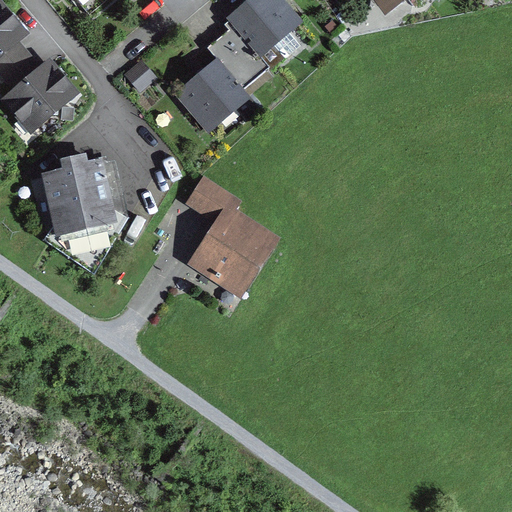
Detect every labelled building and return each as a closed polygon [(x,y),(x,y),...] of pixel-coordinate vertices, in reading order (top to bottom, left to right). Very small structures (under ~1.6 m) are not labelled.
[(297,27),(275,0),(255,0),(231,20),(261,56),(297,27)] [(376,0),(384,11),(400,0),(376,0)] [(0,6),(0,58),(25,38),(0,6)] [(164,63),(147,46),(129,64),(146,81),(164,63)] [(49,64),(7,97),(32,129),(75,96),(49,64)] [(244,101),(216,67),(180,97),(208,131),(244,101)] [(58,164),(77,229),(131,213),(110,141),(77,150),(79,157),(58,164)] [(205,183),(190,205),(221,226),(197,263),(239,291),(272,242),(231,214),(237,205),(205,183)]
